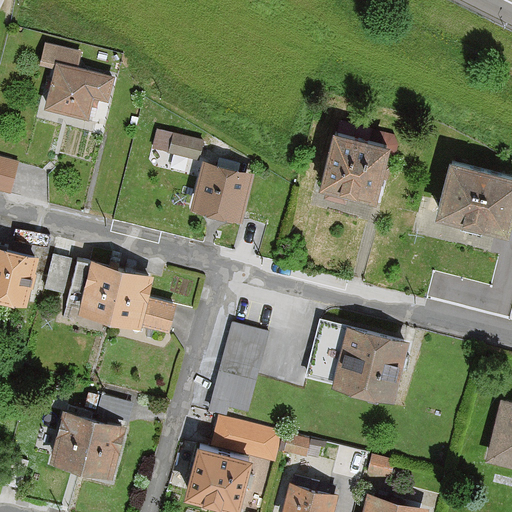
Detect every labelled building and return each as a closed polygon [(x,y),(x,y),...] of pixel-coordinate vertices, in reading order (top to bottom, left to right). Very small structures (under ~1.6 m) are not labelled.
[(81,50),(45,41),(39,62),(55,66),(45,106),(88,117),(93,95),(108,98),(114,74),(77,65),(81,50)] [(203,138),(157,128),(153,146),(199,157),(203,138)] [(390,141),(333,128),(320,183),(377,196),(390,141)] [(19,159),(0,154),(0,186),(12,189),(19,159)] [(511,213),(511,170),(450,155),(435,213),(508,231),(511,213)] [(253,170),(202,159),(191,207),(242,219),(253,170)] [(0,295),(26,302),(38,253),(0,243),(0,295)] [(72,257),(53,252),(44,287),(63,292),(72,257)] [(168,328),(174,302),(148,296),(154,271),(91,256),(90,261),(78,258),(71,285),(84,288),(78,310),(140,325),(141,322),(168,328)] [(269,329),(231,319),(208,408),(225,412),(227,404),(248,409),(269,329)] [(407,336),(347,322),(346,325),(320,319),(308,373),(332,379),(331,383),(393,397),(407,336)] [(131,399),(102,392),(97,411),(127,418),(131,399)] [(511,399),(501,397),(486,458),(511,464),(511,399)] [(125,422),(64,406),(51,458),(112,474),(125,422)] [(282,428),(218,413),(211,442),(197,438),(184,492),(241,505),(253,453),(275,458),(282,428)] [(310,434),(288,430),(285,450),(307,454),(310,434)] [(395,457),(371,452),(367,470),(392,475),(395,457)] [(330,511),(337,490),(289,478),(280,511),(330,511)] [(427,511),(429,504),(367,489),(361,511),(427,511)]
